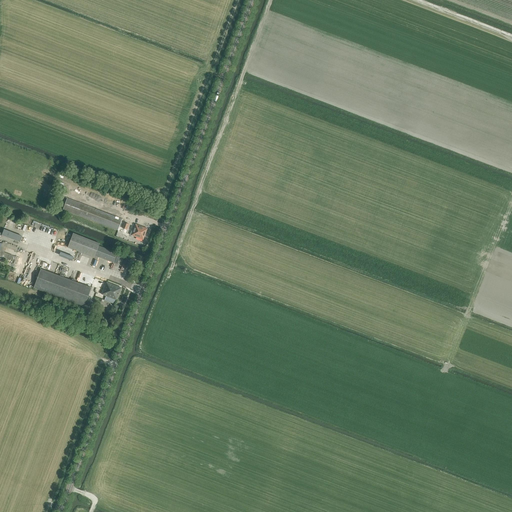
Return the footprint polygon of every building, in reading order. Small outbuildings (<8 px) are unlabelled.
[(112,195),(110,198),(122,203),(123,200),(112,195)] [(104,196),(102,203),(114,206),(116,199),(104,196)] [(62,210),(118,230),(123,232),(124,229),(127,230),(129,225),(129,224),(121,221),(122,219),(67,198),(62,210)] [(123,203),(117,201),(115,206),(125,209),(127,201),(124,200),(123,203)] [(136,201),(134,200),(131,209),(133,210),(137,211),(140,204),(136,202),(136,201)] [(143,239),(147,228),(132,223),(131,226),(129,225),(127,230),(124,229),(123,232),(143,239)] [(20,242),(22,236),(4,229),(1,235),(20,242)] [(73,233),(67,247),(94,258),(95,256),(113,263),(117,253),(98,246),(99,243),(73,233)] [(6,247),(17,251),(18,248),(3,242),(2,244),(0,243),(0,256),(11,260),(13,256),(4,252),(6,247)] [(48,293),(85,306),(91,287),(48,271),(41,269),(34,288),(33,291),(44,295),(45,292),(48,293)] [(116,301),(121,288),(107,282),(106,286),(105,286),(101,295),(116,301)]
